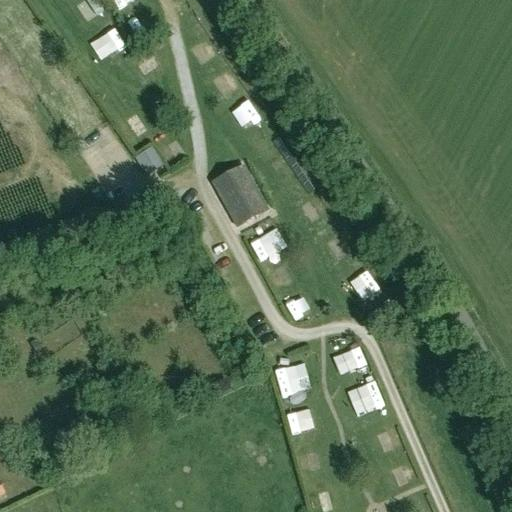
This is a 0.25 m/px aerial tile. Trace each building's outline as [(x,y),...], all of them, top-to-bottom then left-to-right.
[(102,0),(94,0),(77,14),(93,34),(115,16),(102,0)] [(146,44),(164,35),(154,15),(137,24),(146,44)] [(123,30),(115,36),(128,55),(136,50),(123,30)] [(216,40),(196,50),(206,69),(226,59),(216,40)] [(149,53),(165,76),(180,65),(164,42),(149,53)] [(152,147),(135,158),(147,177),(164,165),(152,147)] [(238,228),(266,211),(240,166),(212,183),(238,228)] [(305,169),(297,174),(311,197),(320,191),(305,169)] [(325,198),(307,207),(317,228),(336,219),(325,198)] [(267,263),(286,252),(276,233),(256,245),(267,263)] [(347,235),(339,242),(355,262),(363,256),(347,235)] [(377,274),(359,285),(373,309),(391,297),(377,274)] [(293,307),(303,324),(317,316),(308,299),(293,307)] [(369,352),(361,355),(369,380),(377,377),(369,352)] [(286,393),(310,387),(305,367),(281,373),(286,393)] [(310,478),(330,472),(325,453),(305,458),(310,478)] [(399,467),(406,489),(423,484),(416,461),(399,467)]
